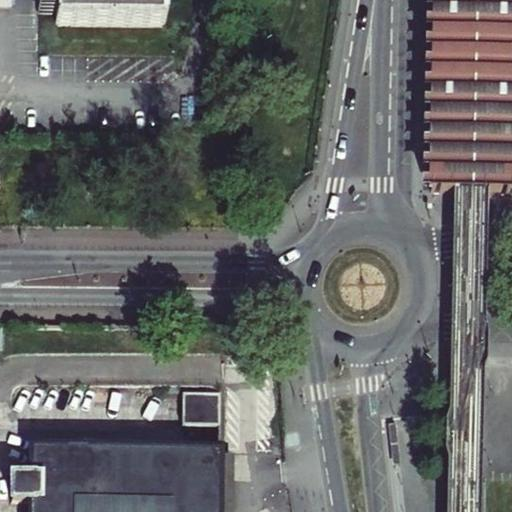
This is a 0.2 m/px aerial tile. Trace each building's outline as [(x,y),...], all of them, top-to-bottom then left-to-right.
[(0,0),(0,10),(14,10),(13,0),(0,0)] [(62,0),(62,12),(69,12),(69,29),(179,30),(178,0),(62,0)] [(478,196),(509,196),(510,157),(510,153),(511,0),(435,0),(432,151),(431,195),(461,195),(478,196)] [(209,398),(182,397),(182,427),(219,428),(220,388),(209,388),(209,398)] [(30,508),(29,511),(227,511),(228,460),(219,460),(220,454),(30,452),(30,481),(11,481),(11,508),(30,508)]
